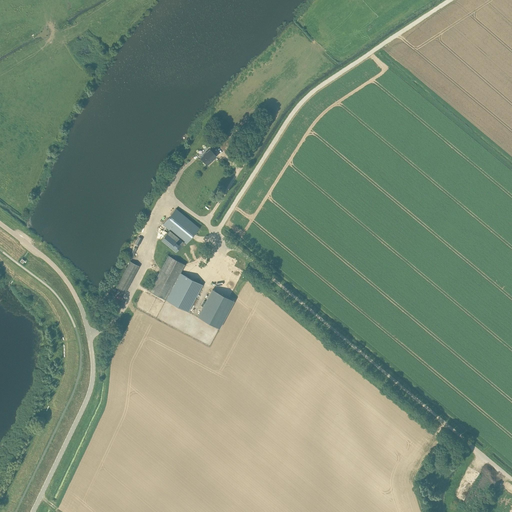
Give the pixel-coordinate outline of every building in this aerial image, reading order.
[(201,157),(205,162),(206,164),(207,164),(206,163),(215,155),(215,156),(210,149),(209,149),(210,150),(201,158),(201,157)] [(176,209),(163,224),(169,230),(161,239),(176,251),(184,241),(186,243),(199,228),(176,209)] [(168,255),(159,273),(149,291),(188,311),(203,285),(180,273),(185,264),(168,255)] [(130,261),(129,263),(116,288),(125,292),(139,266),(130,261)] [(213,289),(198,317),(219,328),(234,300),(213,289)]
